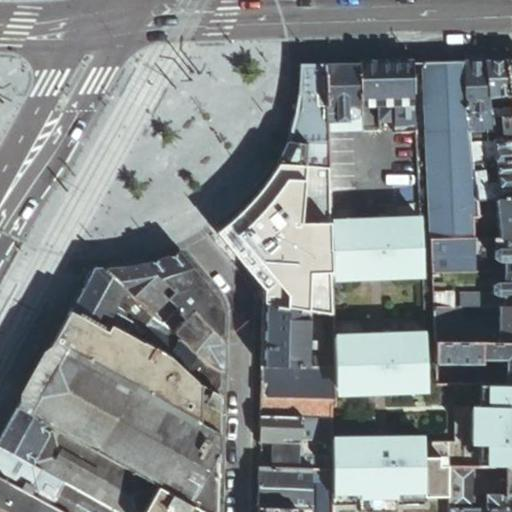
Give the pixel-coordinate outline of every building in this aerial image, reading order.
[(503,97),(504,104),(511,103),(507,61),(486,62),(489,98),(503,97)] [(490,118),(489,106),(489,98),(486,62),(464,63),(470,124),(471,132),(491,130),(490,118)] [(470,124),(464,63),(421,64),(422,95),(426,128),(427,128),(470,124)] [(415,120),(412,64),(360,65),(361,107),(377,107),(381,107),(393,107),(393,121),(415,120)] [(361,107),(360,65),(324,66),(326,122),(347,121),(346,108),(361,107)] [(304,166),(327,168),(326,128),(326,122),(324,66),(301,67),(300,84),(296,102),(295,117),(293,127),(292,129),(287,144),(306,146),(304,166)] [(511,103),(504,104),(489,106),(490,118),(511,115),(511,103)] [(362,127),(361,107),(360,111),(358,115),(356,117),(352,120),(349,121),(347,121),(326,122),(326,128),(362,127)] [(346,108),(347,121),(349,121),(352,120),(356,117),(358,115),(360,111),(361,107),(346,108)] [(393,124),(393,121),(393,107),(381,107),(377,107),(377,124),(393,124)] [(511,139),(511,115),(490,118),(491,130),(471,132),(472,142),(494,141),(511,139)] [(394,133),(415,132),(415,120),(393,121),(393,124),(394,133)] [(472,142),(471,132),(470,124),(427,128),(428,137),(427,138),(429,205),(438,204),(478,201),(476,184),(474,162),(472,142)] [(511,159),(511,139),(494,141),(495,148),(496,160),(511,159)] [(494,141),(472,142),(474,162),(485,161),(490,161),(490,156),(485,157),(484,156),(484,149),(495,148),(494,141)] [(278,164),(304,166),(306,146),(287,144),(282,156),(278,164)] [(490,156),(490,161),(496,160),(495,148),(484,149),(484,156),(485,157),(490,156)] [(153,170),(161,174),(170,156),(162,152),(153,170)] [(487,183),(476,184),(478,201),(497,199),(511,197),(511,159),(496,160),(497,168),(498,177),(498,182),(487,183)] [(490,161),(485,161),(486,173),(490,173),(490,169),(497,168),(496,160),(490,161)] [(485,161),(474,162),(476,184),(487,183),(487,178),(486,173),(485,161)] [(304,166),(278,164),(246,200),(212,229),(262,305),(298,310),(267,236),(327,168),(304,166)] [(511,236),(511,197),(497,199),(497,208),(499,228),(480,229),(474,229),(475,238),(483,238),(504,237),(511,236)] [(497,199),(478,201),(479,209),(497,208),(497,199)] [(479,209),(478,201),(438,204),(438,210),(439,223),(474,217),(480,217),(479,209)] [(474,229),(474,217),(439,223),(438,210),(428,211),(430,239),(450,239),(475,238),(474,229)] [(422,278),(420,222),(329,226),(330,239),(330,256),(331,275),(356,274),(367,274),(367,280),(387,280),(387,272),(395,272),(395,279),(422,278)] [(511,270),(511,236),(504,237),(504,248),(501,248),(494,253),(494,257),(501,262),(504,262),(504,271),(511,270)] [(450,239),(430,239),(431,273),(452,272),(452,271),(451,261),(451,253),(451,245),(450,239)] [(153,262),(146,264),(173,292),(181,289),(191,299),(199,294),(193,285),(203,280),(180,253),(170,257),(160,260),(153,262)] [(469,253),(451,253),(451,261),(452,271),(457,271),(457,270),(457,261),(469,253)] [(458,272),(504,271),(504,262),(501,262),(494,257),(494,253),(469,253),(457,261),(457,270),(457,271),(458,272)] [(173,292),(146,264),(139,265),(129,266),(107,268),(146,308),(151,314),(173,292)] [(146,308),(107,268),(97,269),(91,272),(82,289),(71,309),(103,327),(107,321),(125,331),(130,322),(131,320),(113,311),(117,305),(127,310),(138,320),(146,308)] [(511,270),(504,271),(504,282),(498,282),(492,286),(491,292),(499,295),(504,296),(504,306),(511,305),(511,270)] [(209,289),(203,280),(193,285),(199,294),(201,295),(209,289)] [(212,291),(209,289),(201,295),(201,297),(193,302),(191,299),(181,289),(173,292),(190,310),(199,302),(202,302),(211,310),(212,309),(206,296),(212,291)] [(215,295),(212,291),(206,296),(212,309),(211,310),(214,314),(219,318),(222,314),(215,295)] [(190,310),(173,292),(151,314),(154,317),(168,329),(172,333),(190,310)] [(489,306),(499,306),(504,306),(504,296),(499,295),(491,292),(484,292),(484,298),(484,306),(489,306)] [(449,293),(432,293),(433,307),(449,307),(449,301),(449,293)] [(201,297),(201,295),(199,294),(191,299),(193,302),(201,297)] [(461,301),(461,306),(484,306),(484,298),(460,298),(461,301)] [(199,302),(190,310),(204,324),(214,314),(211,310),(202,302),(199,302)] [(308,366),(309,311),(298,310),(262,305),(261,365),(308,366)] [(511,341),(511,305),(504,306),(499,306),(499,341),(511,341)] [(449,307),(433,307),(435,341),(459,341),(459,324),(458,306),(449,307)] [(499,341),(499,306),(489,306),(489,323),(459,324),(459,341),(481,341),(499,341)] [(146,326),(154,317),(151,314),(146,308),(138,320),(146,326)] [(103,327),(71,309),(62,325),(53,341),(86,360),(103,327)] [(204,324),(190,310),(172,333),(179,339),(221,376),(222,343),(204,324)] [(313,366),(333,366),(332,341),(332,314),(322,313),(322,349),(324,349),(324,359),(313,359),(313,366)] [(214,314),(204,324),(222,343),(223,316),(222,314),(219,318),(214,314)] [(163,338),(168,329),(154,317),(146,326),(163,338)] [(180,412),(196,382),(169,355),(158,349),(141,339),(125,331),(107,321),(103,327),(86,360),(180,412)] [(130,322),(125,331),(141,339),(144,334),(144,330),(130,322)] [(174,346),(179,339),(172,333),(168,329),(163,338),(167,342),(174,346)] [(141,339),(158,349),(160,343),(144,334),(141,339)] [(427,393),(425,336),(332,341),(333,366),(334,390),(361,389),(372,388),(373,395),(393,395),(392,387),(400,387),(400,394),(427,393)] [(221,395),(221,376),(179,339),(174,346),(169,355),(196,382),(221,395)] [(86,360),(53,341),(48,350),(16,407),(53,427),(136,473),(160,487),(178,496),(181,498),(206,511),(217,511),(220,435),(180,412),(86,360)] [(459,341),(435,341),(435,362),(446,362),(481,362),(481,357),(481,341),(459,341)] [(511,383),(511,341),(499,341),(481,341),(481,357),(505,358),(505,384),(511,383)] [(435,362),(436,375),(446,375),(446,362),(435,362)] [(332,405),(334,405),(334,390),(333,366),(313,366),(308,366),(261,365),(259,416),(322,418),(332,418),(332,405)] [(220,435),(221,395),(196,382),(180,412),(220,435)] [(511,466),(511,383),(505,384),(495,384),(488,384),(488,407),(474,407),(469,407),(469,409),(469,444),(474,444),(487,444),(487,466),(506,467),(511,466)] [(488,407),(488,384),(474,384),(474,407),(488,407)] [(53,427),(16,407),(0,436),(0,445),(32,464),(53,427)] [(448,511),(449,507),(448,466),(474,466),(474,444),(469,444),(469,409),(454,409),(454,445),(398,445),(398,448),(371,448),(371,445),(333,445),(333,470),(333,510),(333,511),(448,511)] [(322,429),(322,418),(259,416),(258,442),(272,443),(282,443),(282,439),(307,439),(307,429),(322,429)] [(332,440),(332,418),(322,418),(322,429),(321,440),(332,440)] [(131,482),(136,473),(53,427),(32,464),(40,468),(62,480),(115,511),(131,482)] [(309,469),(333,470),(333,445),(332,440),(321,440),(321,444),(307,444),(307,469),(309,469)] [(272,468),(307,469),(307,444),(282,443),(272,443),(272,468)] [(487,466),(487,444),(474,444),(474,466),(487,466)] [(32,464),(0,445),(0,475),(28,491),(40,468),(32,464)] [(474,496),(474,466),(448,466),(449,507),(474,507),(474,496)] [(511,507),(511,466),(506,467),(506,496),(502,494),(486,494),(486,496),(486,507),(511,507)] [(309,509),(309,469),(307,469),(272,468),(258,467),(257,507),(294,508),(309,509)] [(62,480),(40,468),(28,491),(50,503),(62,480)] [(319,509),(333,510),(333,470),(309,469),(309,509),(319,509)] [(155,496),(160,487),(136,473),(131,482),(155,496)] [(28,491),(0,475),(0,509),(5,511),(65,511),(50,503),(28,491)] [(117,511),(115,511),(62,480),(50,503),(65,511),(117,511)] [(131,511),(135,506),(145,511),(155,496),(131,482),(115,511),(117,511),(131,511)] [(168,511),(178,496),(160,487),(155,496),(145,511),(168,511)] [(181,498),(178,496),(168,511),(184,511),(178,508),(178,503),(181,498)] [(474,507),(486,507),(486,496),(474,496),(474,507)] [(184,511),(206,511),(181,498),(178,503),(178,508),(184,511)]
